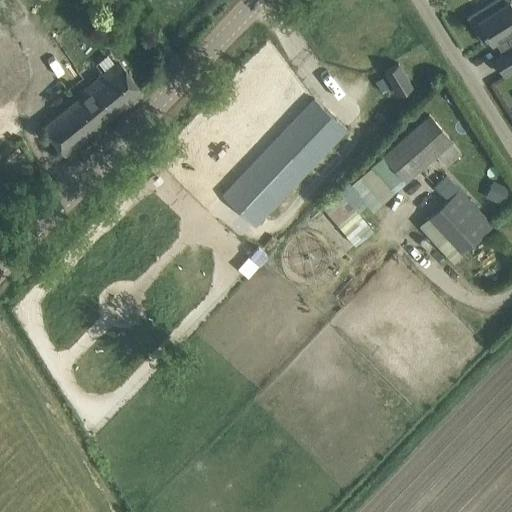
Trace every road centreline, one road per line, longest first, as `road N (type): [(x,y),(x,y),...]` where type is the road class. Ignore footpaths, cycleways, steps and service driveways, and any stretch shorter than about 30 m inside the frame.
road 1 (unclassified): [(0,249),(248,0)]
road 2 (unclassified): [(404,0),(511,165)]
